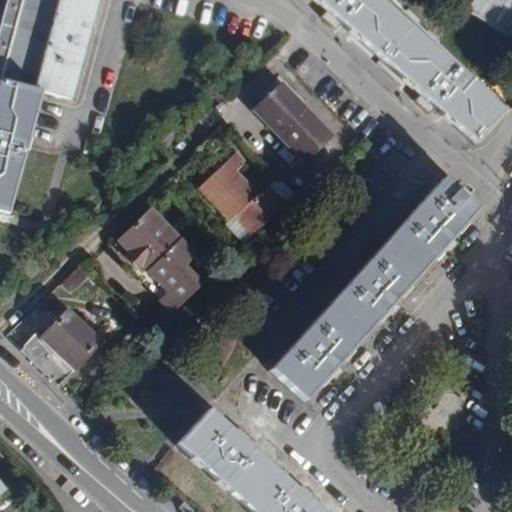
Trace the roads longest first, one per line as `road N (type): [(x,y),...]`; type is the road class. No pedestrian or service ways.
road 1 (residential): [(493,243),(321,433),(324,462),(381,511)]
road 2 (residential): [(265,0),(482,184)]
road 3 (residential): [(484,511),(493,243)]
road 4 (primary): [(0,393),(127,507)]
